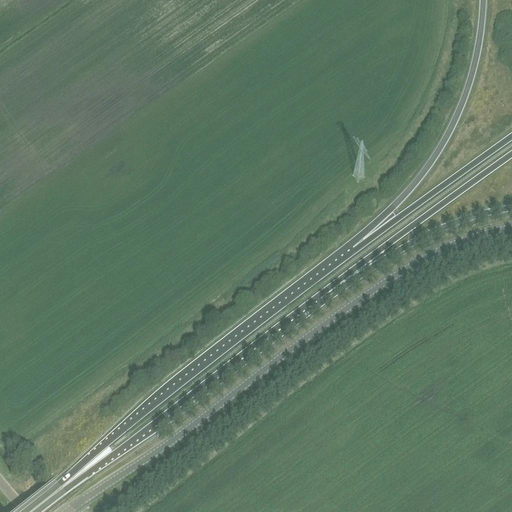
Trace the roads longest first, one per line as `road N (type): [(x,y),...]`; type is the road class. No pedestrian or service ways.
road 1 (unclassified): [(66,511),(378,286),(448,246),(511,228)]
road 2 (trunk): [(354,250),(110,439),(58,490)]
road 3 (trunk): [(58,490),(325,291)]
road 4 (trunk): [(482,0),(476,56),(444,139),(354,250)]
road 5 (trunk): [(325,291),(511,153)]
road 6 (trunk): [(325,291),(442,228),(511,207)]
road 7 (trunk): [(511,137),(354,250)]
